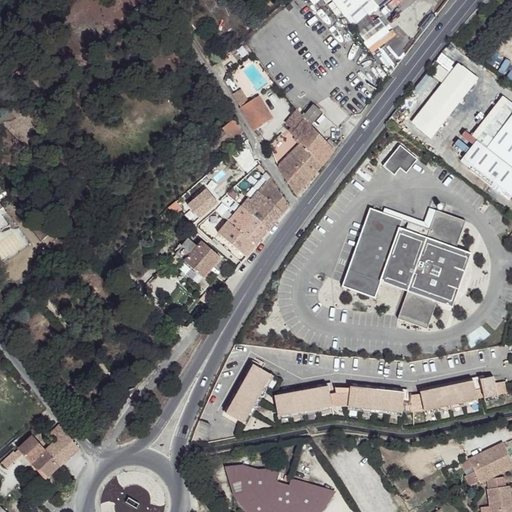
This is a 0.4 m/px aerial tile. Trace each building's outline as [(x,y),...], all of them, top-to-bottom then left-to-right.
[(322,0),(305,0),(313,11),(324,2),(322,0)] [(374,21),(368,14),(353,26),(360,33),(374,21)] [(378,20),(375,23),(362,35),(368,43),(385,28),(378,20)] [(461,63),(415,124),(431,136),(477,75),(461,63)] [(236,99),(242,108),(248,104),(243,94),(236,99)] [(272,119),(258,97),(248,104),(242,108),(255,130),(272,119)] [(511,103),(507,100),(478,140),(488,147),(511,115),(511,103)] [(317,114),(312,110),(302,121),(307,126),(317,114)] [(462,160),(511,196),(511,115),(488,147),(478,140),(462,160)] [(241,131),(234,120),(221,131),(223,134),(202,154),(208,161),(241,131)] [(307,126),(302,121),(272,153),(284,165),(279,169),(282,178),(295,194),(332,150),(307,126)] [(0,144),(0,148),(11,156),(19,144),(6,135),(0,144)] [(421,159),(403,145),(387,166),(398,175),(403,168),(410,172),(421,159)] [(271,181),(266,171),(248,194),(250,200),(244,207),(271,230),(284,213),(261,194),(271,181)] [(213,183),(210,179),(202,186),(207,190),(213,183)] [(288,209),(271,181),(261,194),(284,213),(288,209)] [(236,202),(230,196),(221,205),(228,211),(236,202)] [(0,201),(0,237),(12,227),(2,217),(7,214),(0,201)] [(271,230),(244,207),(220,237),(248,258),(271,230)] [(374,208),(348,287),(381,298),(386,282),(413,291),(404,318),(433,328),(435,325),(432,324),(441,300),(459,306),(459,304),(455,303),(472,251),(476,253),(477,252),(459,246),(467,222),(469,222),(470,219),(441,209),(434,229),(374,208)] [(45,223),(34,233),(44,243),(55,235),(45,223)] [(218,232),(208,224),(197,235),(209,245),(218,232)] [(196,250),(187,242),(176,256),(185,264),(196,250)] [(220,260),(202,244),(196,250),(185,264),(204,279),(220,260)] [(252,366),(223,415),(241,426),(270,376),(252,366)] [(421,389),(426,409),(479,397),(477,388),(485,388),(487,396),(499,395),(493,373),(421,389)] [(406,410),(408,388),(351,382),(347,404),(406,410)] [(328,389),(273,398),(277,419),(331,409),(328,389)] [(58,467),(78,449),(62,429),(53,436),(58,442),(46,453),(58,467)] [(46,453),(33,438),(16,451),(22,458),(42,480),(58,467),(46,453)] [(511,467),(511,464),(502,443),(469,459),(473,467),(465,471),(471,485),(479,481),(488,478),(505,470),(511,467)] [(22,458),(16,451),(6,461),(11,466),(22,458)] [(235,465),(221,472),(228,489),(238,484),(241,496),(233,500),(242,511),(320,511),(332,496),(323,490),(288,481),(287,487),(275,483),(277,474),(265,471),(265,473),(235,465)] [(505,470),(488,478),(488,488),(507,486),(505,470)] [(507,486),(488,488),(491,511),(511,511),(511,509),(511,510),(509,486),(507,486)]
